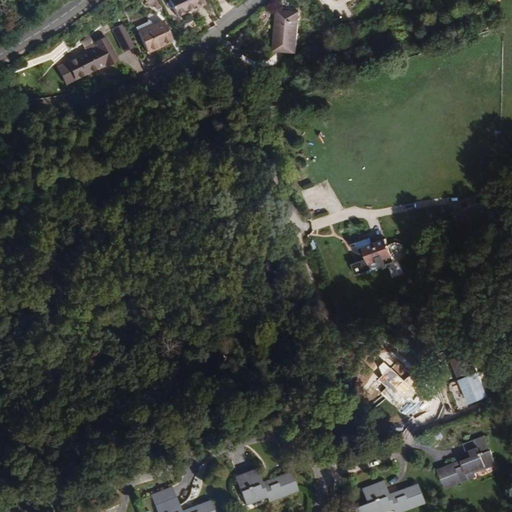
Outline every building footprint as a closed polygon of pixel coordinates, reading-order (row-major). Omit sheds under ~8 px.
[(151,11),(160,7),(156,0),(149,0),(147,1),(151,11)] [(204,4),(202,0),(171,0),(169,1),(176,16),(185,12),(184,11),(195,6),(196,8),(204,4)] [(296,50),(295,17),(274,17),(274,51),(296,50)] [(172,41),(163,21),(138,32),(147,52),(172,41)] [(123,52),(134,47),(123,23),(112,28),(123,52)] [(117,59),(106,37),(85,47),(87,52),(67,62),(75,79),(104,65),(117,59)] [(118,61),(117,59),(104,65),(105,67),(118,61)] [(489,224),(481,202),(452,212),(458,230),(479,223),(480,227),(489,224)] [(392,256),(385,239),(372,243),(370,237),(351,244),(353,250),(361,254),(365,253),(367,259),(351,265),(355,275),(371,270),(369,265),(392,256)] [(485,386),(467,341),(450,348),(468,392),(485,386)] [(503,403),(511,399),(511,383),(498,389),(503,403)] [(495,466),(484,440),(463,448),(466,456),(471,454),(473,461),(468,462),(446,471),(452,488),(476,479),(475,474),(495,466)] [(262,484),(258,476),(236,484),(246,509),(268,500),(269,504),(270,507),(299,496),(292,479),(264,490),(260,492),(258,486),(262,484)] [(389,494),(386,485),(363,492),(368,507),(354,511),(387,511),(392,510),(393,511),(411,511),(425,507),(419,490),(391,500),(386,501),(384,495),(389,494)] [(181,511),(180,507),(176,499),(155,508),(156,511),(213,511),(210,511),(181,511)] [(249,511),(269,504),(268,500),(246,509),(247,511),(249,511)]
